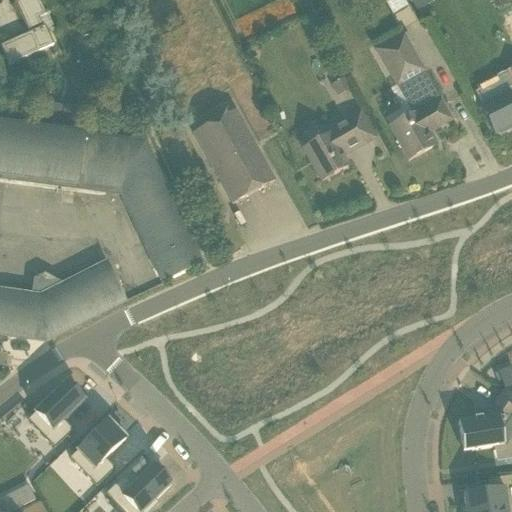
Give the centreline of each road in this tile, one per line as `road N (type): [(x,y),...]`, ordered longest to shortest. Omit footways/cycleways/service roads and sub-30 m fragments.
road 1 (unclassified): [(83,341),(260,259),(511,177)]
road 2 (residential): [(511,306),(476,328),(435,372),(417,419),(410,479),(416,511)]
road 3 (residential): [(83,341),(186,430),(223,477)]
